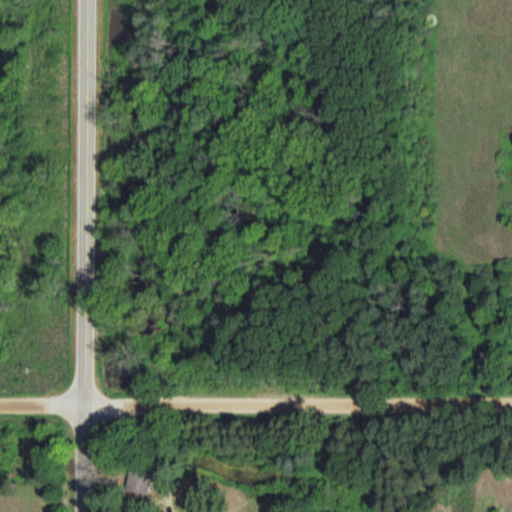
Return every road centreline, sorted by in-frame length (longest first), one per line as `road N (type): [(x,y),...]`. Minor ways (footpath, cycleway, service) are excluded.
road 1 (tertiary): [(81,511),(86,0)]
road 2 (residential): [(511,402),(0,399)]
